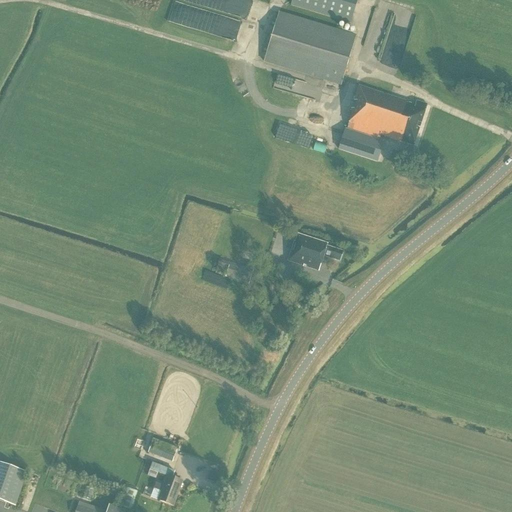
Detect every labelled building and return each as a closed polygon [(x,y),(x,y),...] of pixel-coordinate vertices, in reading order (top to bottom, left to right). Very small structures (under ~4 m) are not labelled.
[(357,0),(292,0),(291,5),(350,23),(357,0)] [(341,85),(355,36),(279,13),(264,62),(341,85)] [(414,146),(427,105),(416,101),(414,106),(407,103),(407,102),(357,86),(349,114),(351,115),(346,130),(345,129),(339,149),(377,162),(383,142),(385,136),(414,146)] [(339,261),(342,252),(326,247),(327,243),(297,235),(295,242),(294,242),(288,261),(318,271),(323,256),(339,261)] [(249,284),(252,272),(253,270),(221,260),(218,270),(227,273),(226,277),(231,278),(249,284)] [(274,273),(268,271),(264,283),(270,285),(274,273)] [(153,439),(151,445),(148,452),(172,461),(175,454),(177,448),(153,439)] [(27,472),(0,462),(0,500),(15,506),(27,472)] [(174,472),(162,467),(153,463),(150,470),(160,473),(167,476),(163,486),(156,483),(154,489),(155,489),(152,498),(172,506),(182,481),(172,478),(174,472)] [(124,488),(117,507),(132,511),(139,493),(124,488)] [(103,511),(105,510),(79,501),(75,511),(103,511)]
